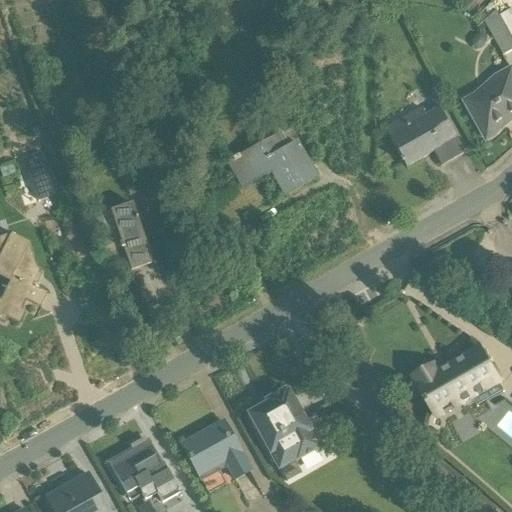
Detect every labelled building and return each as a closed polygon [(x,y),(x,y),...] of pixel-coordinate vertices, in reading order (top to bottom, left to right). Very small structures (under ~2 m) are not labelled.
[(485,26),(505,62),(511,57),(511,43),(493,10),(485,15),(490,23),(485,26)] [(511,16),(501,23),(511,42),(511,16)] [(511,73),(460,103),(484,146),(511,130),(511,73)] [(419,110),(383,131),(404,170),(432,155),(440,169),(465,154),(439,108),(422,117),(419,110)] [(282,201),(317,181),(296,142),(288,147),(280,134),(224,165),(240,192),(267,176),(282,201)] [(42,156),(23,162),(37,203),(58,196),(49,168),(46,169),(42,156)] [(131,167),(120,171),(129,196),(140,192),(131,167)] [(130,205),(109,213),(113,226),(95,233),(107,266),(124,261),(129,274),(151,267),(130,205)] [(6,320),(18,326),(24,314),(20,311),(24,303),(39,310),(46,296),(30,288),(32,285),(35,286),(40,277),(37,275),(39,272),(35,270),(27,245),(9,236),(0,238),(0,279),(7,283),(0,299),(0,324),(3,326),(6,320)] [(433,366),(410,379),(436,423),(501,386),(480,348),(437,372),(433,366)] [(285,394),(283,391),(263,403),(264,405),(245,416),(276,474),(279,473),(285,484),(299,476),(294,465),(318,450),(287,393),(285,394)] [(222,422),(178,447),(199,484),(224,471),(232,484),(251,473),(222,422)] [(130,451),(107,464),(129,503),(141,497),(144,502),(155,496),(160,503),(177,493),(147,441),(143,443),(141,441),(129,448),(130,451)] [(107,511),(86,475),(42,499),(49,511),(107,511)]
